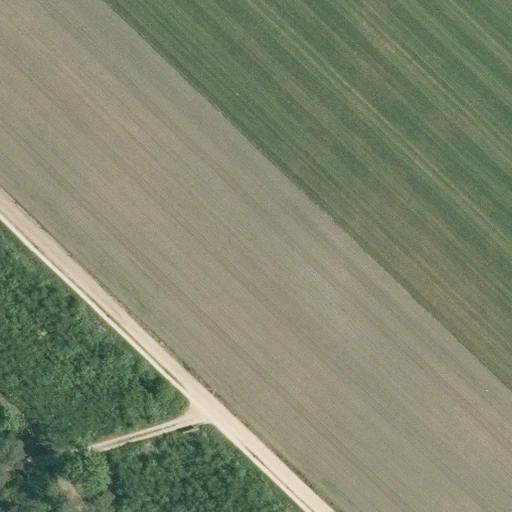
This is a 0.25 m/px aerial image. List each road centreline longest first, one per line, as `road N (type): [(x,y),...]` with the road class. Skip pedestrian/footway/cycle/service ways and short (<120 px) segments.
road 1 (track): [(0,201),(324,511)]
road 2 (track): [(211,408),(94,447),(0,461)]
